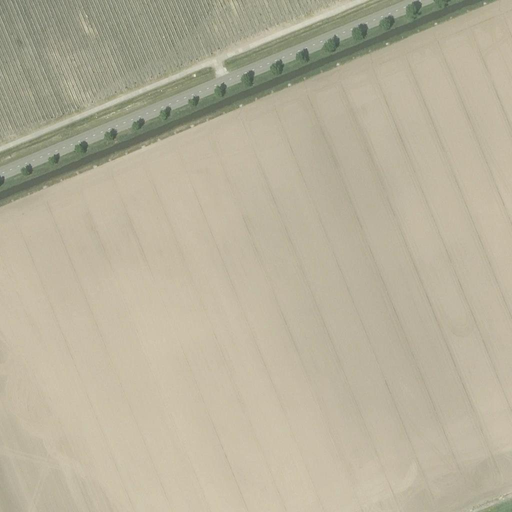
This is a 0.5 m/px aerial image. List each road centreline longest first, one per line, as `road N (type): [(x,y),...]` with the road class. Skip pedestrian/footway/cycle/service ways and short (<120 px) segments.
road 1 (unclassified): [(421,0),(0,172)]
road 2 (track): [(363,0),(0,150)]
